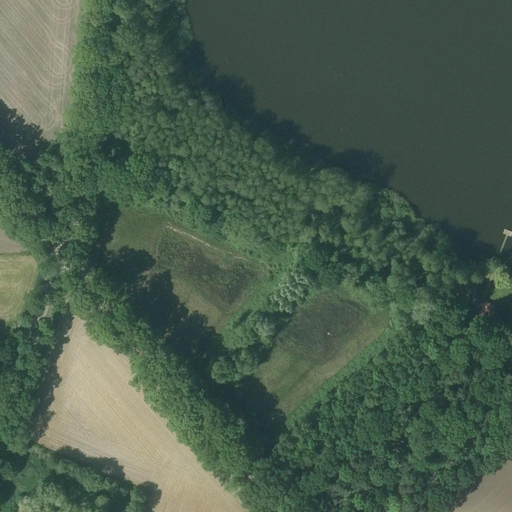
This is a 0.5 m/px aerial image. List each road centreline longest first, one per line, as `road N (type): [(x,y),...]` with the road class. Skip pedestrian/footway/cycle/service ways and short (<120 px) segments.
road 1 (unclassified): [(283,511),(66,254)]
road 2 (unclassified): [(66,254),(93,175),(108,0)]
road 3 (unclassified): [(0,437),(66,254)]
